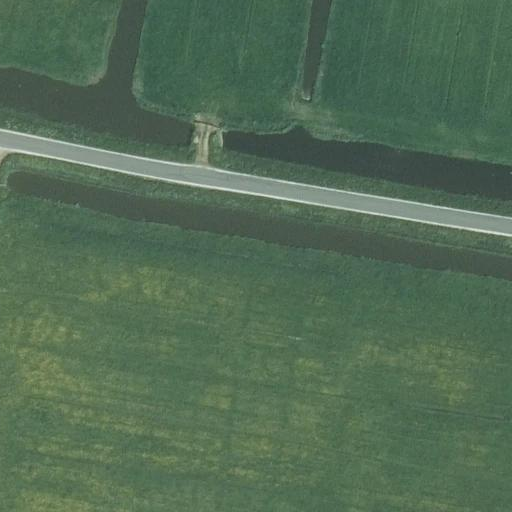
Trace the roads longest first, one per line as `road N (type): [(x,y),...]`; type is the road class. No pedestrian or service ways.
road 1 (unclassified): [(511,226),(0,138)]
road 2 (track): [(322,121),(213,113),(200,176)]
